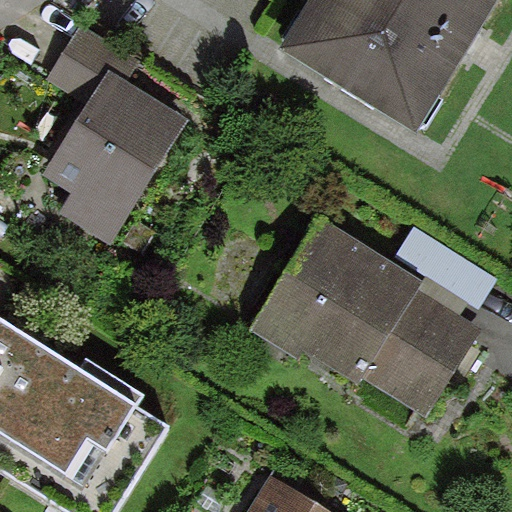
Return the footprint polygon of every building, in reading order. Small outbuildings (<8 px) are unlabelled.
[(511,51),(511,0),(346,0),(302,72),(444,160),(511,51)] [(150,66),(92,31),(51,100),(86,121),(33,208),(140,272),(223,133),(144,86),(150,66)] [(342,221),(272,332),(436,435),(506,324),(342,221)] [(106,511),(156,433),(0,334),(0,472),(62,511),(106,511)] [(321,511),(283,490),(269,511),(321,511)]
